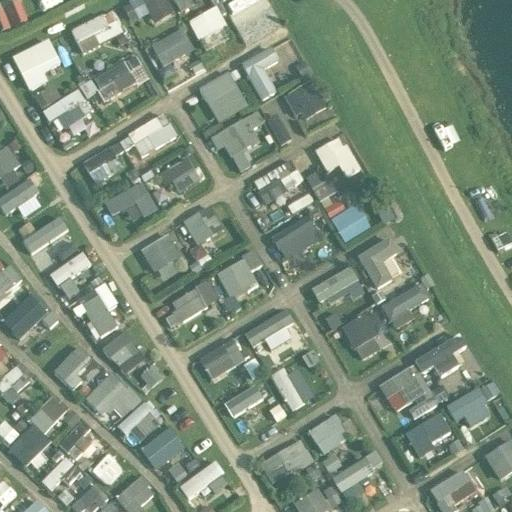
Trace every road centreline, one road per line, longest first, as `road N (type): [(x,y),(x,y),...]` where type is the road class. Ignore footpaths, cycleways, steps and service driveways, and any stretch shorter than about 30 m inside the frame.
road 1 (residential): [(343,0),(511,279)]
road 2 (residential): [(0,342),(175,511)]
road 3 (residential): [(49,167),(168,92)]
road 4 (residential): [(105,257),(228,192)]
road 5 (residential): [(172,363),(285,295)]
road 6 (residential): [(236,464),(349,397)]
road 7 (residential): [(172,363),(105,257)]
road 8 (residential): [(0,240),(79,336)]
road 9 (residential): [(168,92),(273,31)]
road 10 (residential): [(285,295),(349,397)]
